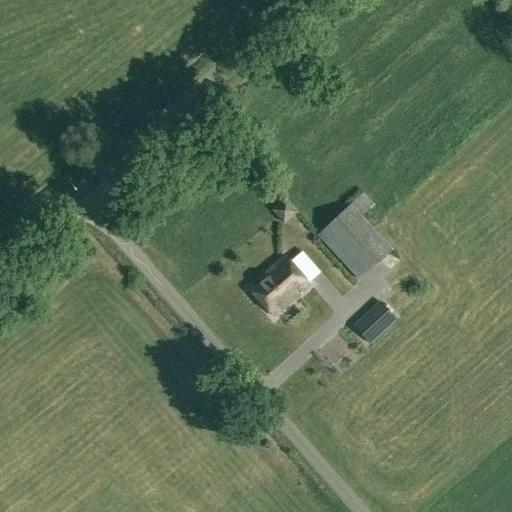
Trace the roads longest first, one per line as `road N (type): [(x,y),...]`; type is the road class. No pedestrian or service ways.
road 1 (unclassified): [(361,511),(77,191)]
road 2 (unclassified): [(77,191),(305,0)]
